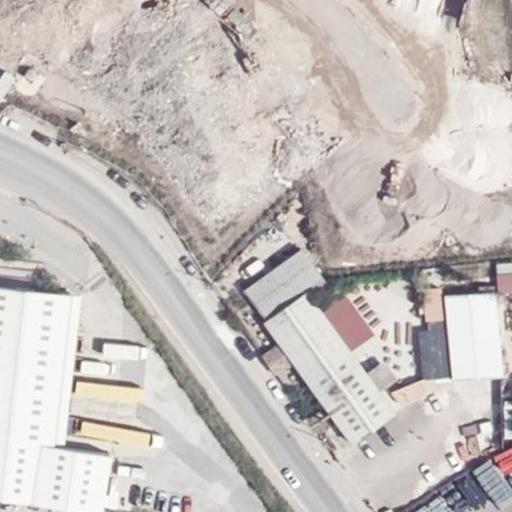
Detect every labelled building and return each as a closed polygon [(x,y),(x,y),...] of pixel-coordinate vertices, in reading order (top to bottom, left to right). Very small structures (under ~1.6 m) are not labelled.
[(0,74),(0,99),(16,77),(4,69),(0,74)] [(304,248),(243,291),(265,321),(325,279),(304,248)] [(0,500),(73,511),(103,511),(113,458),(65,448),(82,298),(0,287),(0,500)] [(310,291),(266,323),(352,442),(396,411),(310,291)] [(505,375),(498,291),(448,296),(456,380),(505,375)] [(374,335),(343,296),(325,310),(356,349),(374,335)]
